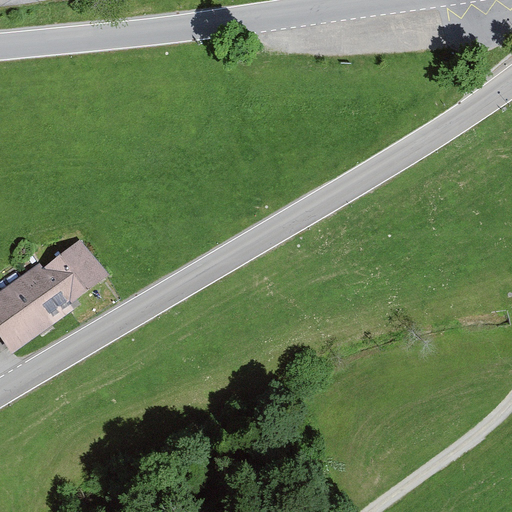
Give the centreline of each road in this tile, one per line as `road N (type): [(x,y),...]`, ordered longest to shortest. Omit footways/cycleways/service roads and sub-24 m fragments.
road 1 (tertiary): [(511,83),(0,395)]
road 2 (tertiary): [(373,0),(0,47)]
road 3 (track): [(382,511),(496,427),(511,406)]
